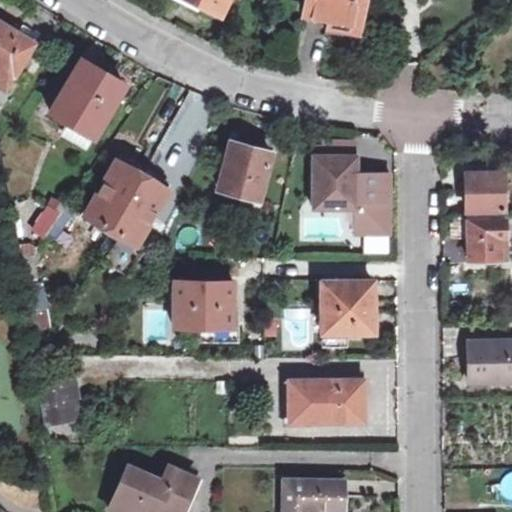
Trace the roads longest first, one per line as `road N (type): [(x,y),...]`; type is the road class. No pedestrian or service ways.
road 1 (residential): [(418,113),(420,511)]
road 2 (residential): [(418,113),(339,105),(221,76),(80,0)]
